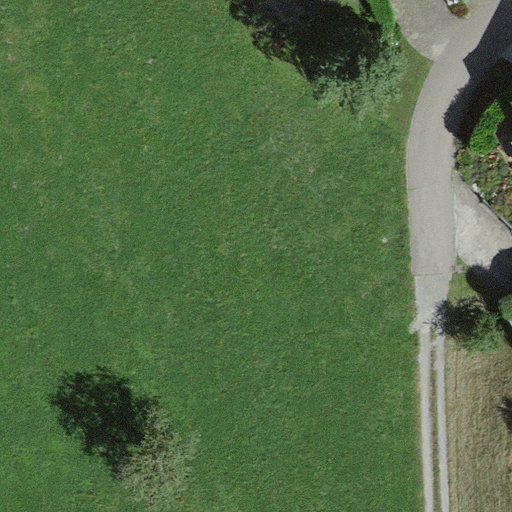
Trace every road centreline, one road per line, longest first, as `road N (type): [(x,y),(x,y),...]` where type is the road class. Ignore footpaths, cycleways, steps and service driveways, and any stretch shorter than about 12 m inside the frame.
road 1 (residential): [(511,12),(464,51),(433,129),(429,270)]
road 2 (track): [(438,511),(429,270)]
